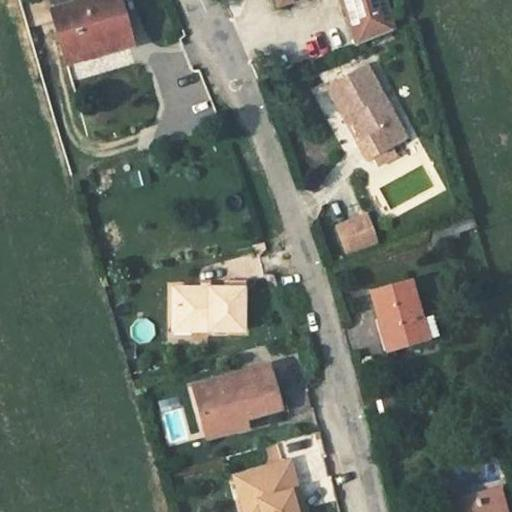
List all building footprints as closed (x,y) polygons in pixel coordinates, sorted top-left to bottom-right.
[(52,10),(55,9),(52,0),(24,0),(19,2),(28,31),(56,22),(52,10)] [(115,0),(87,0),(55,9),(52,10),(56,22),(65,57),(127,40),(115,0)] [(343,0),(357,46),(394,32),(384,0),(277,0),(279,7),(303,0),(343,0)] [(365,137),(358,141),(355,143),(365,162),(372,159),(390,149),(407,140),(367,64),(325,87),(342,119),(345,117),(351,114),(365,137)] [(345,117),(358,141),(365,137),(351,114),(345,117)] [(394,156),(390,149),(372,159),(376,167),(394,156)] [(476,227),(472,215),(429,231),(434,245),(456,238),(455,234),(476,227)] [(363,218),(338,227),(347,250),(371,240),(363,218)] [(409,283),(371,293),(387,351),(438,337),(432,316),(421,319),(409,283)] [(242,333),(242,293),(224,293),(172,293),(172,325),(207,325),(207,332),(242,333)] [(190,387),(200,425),(242,414),(244,419),(280,409),(268,366),(190,387)] [(375,413),(395,408),(392,395),(372,400),(375,413)] [(242,414),(200,425),(204,438),(246,427),(244,419),(242,414)] [(295,511),(290,493),(297,491),(289,462),(234,476),(242,511),(295,511)] [(302,511),(297,491),(290,493),(295,511),(302,511)] [(504,511),(501,494),(458,506),(459,511),(504,511)]
